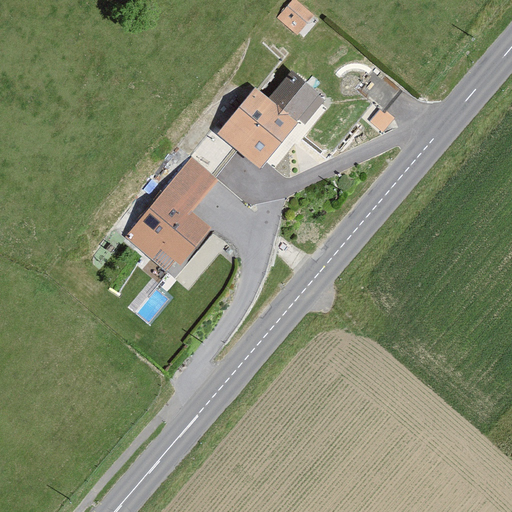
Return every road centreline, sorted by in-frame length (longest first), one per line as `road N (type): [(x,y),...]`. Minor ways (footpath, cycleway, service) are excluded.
road 1 (tertiary): [(511,44),(112,511)]
road 2 (unknown): [(218,201),(256,235),(263,259),(228,335),(214,392)]
